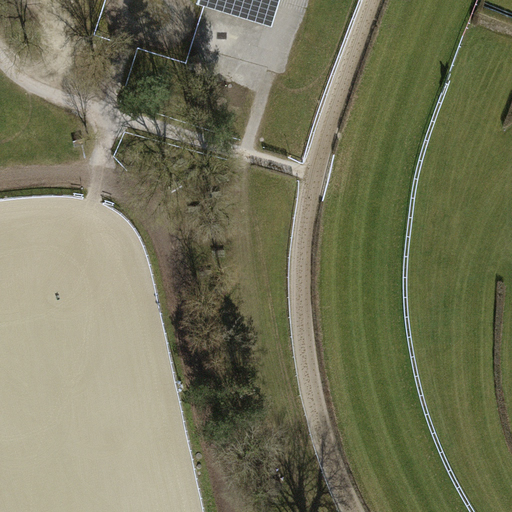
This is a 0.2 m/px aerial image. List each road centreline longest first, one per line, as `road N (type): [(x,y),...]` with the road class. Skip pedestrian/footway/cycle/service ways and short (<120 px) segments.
road 1 (track): [(229,511),(158,217),(135,197),(70,176),(0,180)]
road 2 (track): [(347,72),(308,194),(301,335),(332,465),(353,511)]
